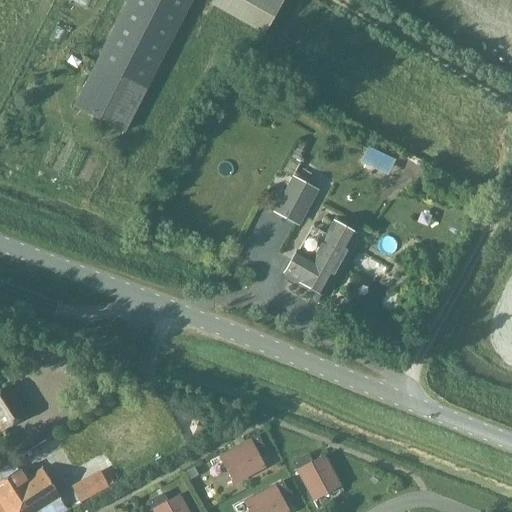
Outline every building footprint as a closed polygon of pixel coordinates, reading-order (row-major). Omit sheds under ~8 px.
[(125,0),(70,107),(119,133),(187,0),(196,0),(260,36),(279,0),(125,0)] [(318,191),(291,176),(271,212),(298,227),(318,191)] [(310,258),(296,250),(283,274),(297,282),(296,284),(318,296),(352,235),(330,223),(310,258)] [(6,388),(0,392),(0,425),(2,429),(23,415),(6,388)] [(233,484),(263,468),(254,451),(262,447),(256,436),(248,440),(218,456),(233,484)] [(339,486),(323,456),(306,465),(302,457),(291,463),(295,471),(311,501),(339,486)] [(0,511),(35,511),(57,497),(40,471),(25,480),(19,470),(0,482),(0,511)] [(101,476),(73,491),(78,502),(107,487),(101,476)] [(247,511),(286,511),(278,497),(286,492),(281,482),(273,486),(243,502),(247,511)] [(187,511),(179,495),(162,505),(157,497),(147,503),(151,510),(151,511),(187,511)]
